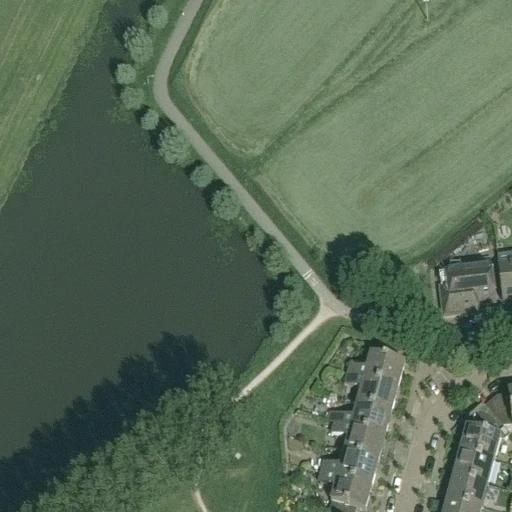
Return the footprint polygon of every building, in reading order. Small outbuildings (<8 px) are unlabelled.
[(495,305),(489,261),(478,263),(479,270),(445,275),(447,290),(440,291),(444,319),(483,314),(482,306),(495,305)] [(511,266),(498,268),(503,304),(511,302),(511,266)] [(398,391),(404,366),(370,357),(366,372),(350,368),(347,378),(398,391)] [(391,415),(398,391),(347,378),(344,388),(361,392),(357,406),(391,415)] [(511,392),(508,394),(508,398),(497,399),(485,409),(502,429),(511,428),(511,392)] [(385,440),(391,415),(357,406),(353,421),(337,416),(334,426),(385,440)] [(500,442),(504,443),(510,438),(502,429),(485,409),(473,420),(470,431),(466,430),(459,455),(494,464),(500,442)] [(329,414),(326,424),(334,426),(337,416),(329,414)] [(378,464),(385,440),(334,426),(331,436),(347,440),(344,455),(378,464)] [(372,488),(378,464),(344,455),(340,469),(324,465),(321,475),(372,488)] [(487,489),(494,464),(459,455),(453,479),(487,489)] [(360,511),(365,511),(372,488),(321,475),(318,485),(334,489),(330,504),(331,504),(329,511),(356,511),(360,511)] [(476,511),(481,511),(487,489),(453,479),(446,504),(476,511)]
